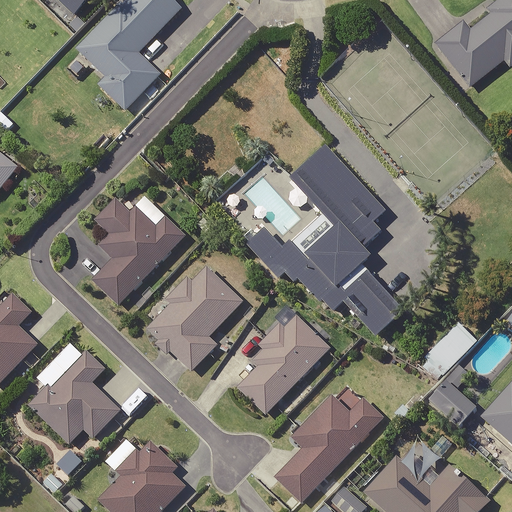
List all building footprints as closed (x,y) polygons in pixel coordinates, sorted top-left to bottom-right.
[(54,0),(76,21),(97,0),(54,0)] [(184,12),(170,0),(133,0),(81,54),(108,81),(101,89),(127,114),(161,79),(140,58),(184,12)] [(511,0),(500,0),(470,24),(439,49),(472,90),(505,63),(510,69),(511,68),(511,0)] [(511,103),(511,83),(502,92),(511,104),(511,103)] [(20,127),(2,112),(0,114),(0,135),(7,142),(20,127)] [(0,197),(21,169),(0,153),(0,197)] [(296,186),(327,220),(289,256),(270,236),(253,252),(288,289),(298,280),(335,319),(347,308),(380,342),(408,316),(374,280),(365,271),(375,262),(366,253),(384,237),(376,228),(388,217),(331,154),(296,186)] [(148,205),(131,189),(99,225),(113,238),(102,250),(116,263),(96,285),(121,308),(184,237),(165,220),(148,205)] [(208,217),(197,226),(210,240),(220,230),(208,217)] [(218,348),(226,356),(239,342),(236,339),(256,316),(210,273),(196,288),(183,276),(164,297),(175,308),(150,334),(194,374),(218,348)] [(36,315),(16,296),(0,311),(0,389),(39,349),(21,331),(36,315)] [(333,351),(296,315),(253,360),(263,370),(241,392),(268,418),(333,351)] [(478,344),(459,328),(424,370),(442,386),(478,344)] [(82,365),(69,352),(44,378),(55,388),(33,411),(73,449),(88,433),(103,448),(119,431),(113,425),(123,414),(96,388),(109,375),(90,356),(82,365)] [(479,414),(452,389),(435,407),(462,432),(479,414)] [(511,389),(484,421),(511,445),(511,389)] [(351,417),(334,401),(295,442),(307,454),(278,483),(302,506),(383,422),(365,403),(351,417)] [(416,414),(405,404),(394,418),(405,427),(416,414)] [(145,453),(133,441),(110,464),(126,480),(102,504),(110,511),(165,511),(186,491),(169,473),(175,467),(153,445),(145,453)] [(471,486),(456,501),(438,483),(433,488),(403,460),(368,497),(383,511),(487,511),(493,507),(471,486)] [(367,511),(369,511),(347,490),(333,503),(342,511),(367,511)]
